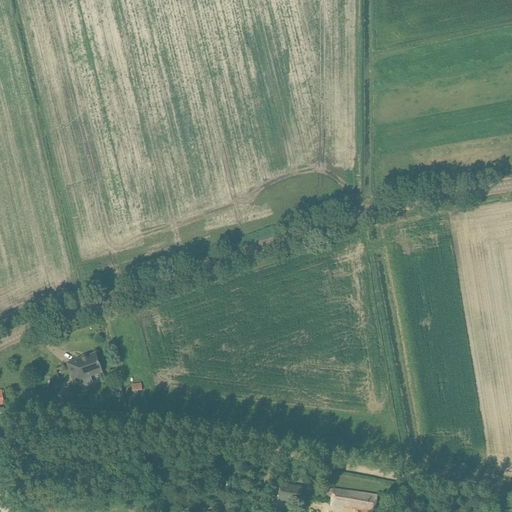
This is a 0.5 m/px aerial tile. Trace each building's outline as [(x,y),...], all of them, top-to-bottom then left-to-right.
[(68,364),(74,382),(102,372),(96,354),(68,364)] [(126,374),(132,372),(129,363),(123,365),(126,374)] [(72,402),(73,392),(55,391),(54,401),(72,402)] [(278,500),(301,504),(303,487),(281,484),(278,500)] [(374,511),(377,496),(333,489),(331,506),(345,508),(346,507),(363,510),(362,511),(374,511)]
